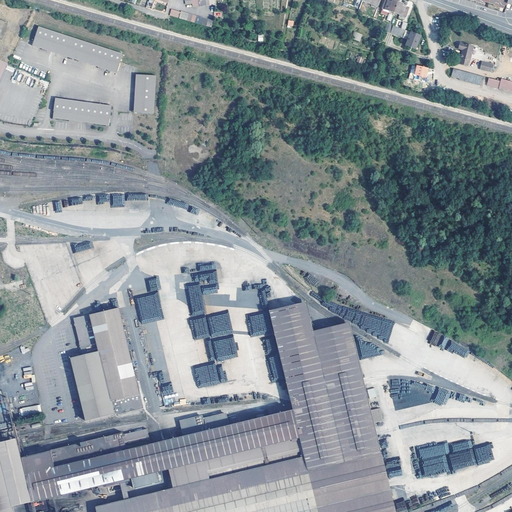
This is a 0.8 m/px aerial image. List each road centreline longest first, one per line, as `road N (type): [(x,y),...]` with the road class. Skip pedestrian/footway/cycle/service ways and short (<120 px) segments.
road 1 (unknown): [(243,331),(247,378),(221,388),(190,383),(175,341),(170,283),(152,255)]
road 2 (unclassified): [(0,127),(129,143),(149,157),(156,184)]
road 3 (unknown): [(152,255),(199,257),(231,291),(276,293),(258,272)]
road 4 (residential): [(419,0),(449,85),(511,102)]
